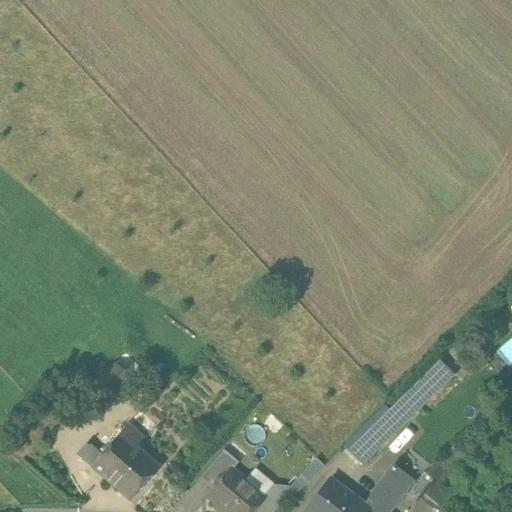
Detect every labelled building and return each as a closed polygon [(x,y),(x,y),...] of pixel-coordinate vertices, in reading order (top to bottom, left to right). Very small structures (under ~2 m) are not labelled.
[(508,365),(511,361),(511,335),(495,349),(508,365)] [(116,344),(88,372),(92,376),(97,381),(115,363),(125,353),(116,344)] [(139,368),(125,353),(115,363),(129,378),(130,377),(139,368)] [(384,406),(376,415),(392,431),(450,372),(439,361),(389,410),(388,410),(384,406)] [(97,381),(111,396),(125,382),(129,378),(115,363),(97,381)] [(92,376),(80,388),(85,393),(97,381),(92,376)] [(139,386),(130,377),(129,378),(125,382),(134,391),(139,386)] [(111,396),(97,381),(85,393),(100,407),(111,396)] [(358,433),(377,450),(377,451),(395,433),(392,431),(376,415),(358,433)] [(101,455),(90,467),(130,502),(159,467),(136,447),(144,439),(127,425),(101,455)] [(377,450),(358,433),(343,448),(362,466),(377,450)] [(101,455),(87,443),(76,455),(90,467),(101,455)] [(223,450),(200,477),(215,490),(232,469),(233,470),(239,463),(223,450)] [(315,460),(289,487),(297,494),(323,467),(315,460)] [(457,481),(437,462),(426,474),(435,482),(436,481),(448,491),(457,481)] [(369,499),(372,501),(384,511),(388,511),(413,482),(393,467),(369,499)] [(233,470),(232,469),(215,490),(209,497),(226,511),(250,511),(259,502),(262,499),(243,483),(245,480),(233,470)] [(243,483),(262,499),(273,486),(254,470),(245,480),(243,483)] [(364,505),(330,479),(304,511),(366,511),(369,509),(367,507),(364,505)] [(435,482),(421,500),(433,510),(444,497),(448,491),(436,481),(435,482)] [(472,494),(457,481),(448,491),(444,497),(457,509),(472,494)] [(270,511),(279,511),(297,494),(289,487),(273,486),(262,499),(259,502),(270,511)] [(372,501),(369,499),(364,505),(367,507),(372,501)] [(421,500),(409,511),(435,511),(433,510),(421,500)] [(369,509),(366,511),(384,511),(372,501),(367,507),(369,509)]
